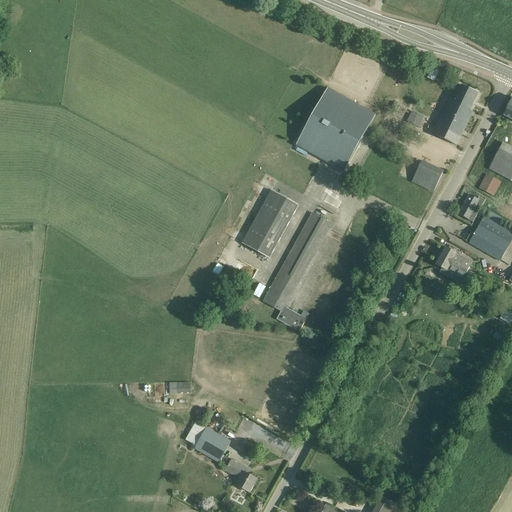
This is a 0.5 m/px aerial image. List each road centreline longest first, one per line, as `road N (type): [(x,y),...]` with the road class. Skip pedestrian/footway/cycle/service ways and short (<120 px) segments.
road 1 (unclassified): [(271,511),(510,72)]
road 2 (secondary): [(510,72),(322,0)]
